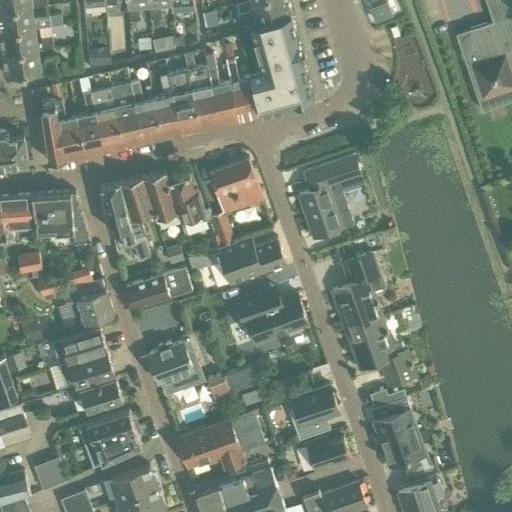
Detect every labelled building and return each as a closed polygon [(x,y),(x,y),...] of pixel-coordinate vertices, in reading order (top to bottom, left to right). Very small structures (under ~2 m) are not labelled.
[(0,0),(0,8),(33,5),(48,3),(47,0),(0,0)] [(150,0),(127,0),(128,4),(129,4),(130,19),(140,18),(140,7),(137,8),(136,4),(150,3),(150,2),(150,0)] [(150,0),(150,2),(150,3),(151,17),(162,17),(161,6),(158,6),(157,2),(171,1),(172,1),(171,0),(150,0)] [(171,0),(172,1),(171,1),(173,16),(183,15),(182,4),(179,4),(179,0),(180,0),(171,0)] [(258,20),(291,10),(288,0),(243,0),(237,2),(240,12),(250,9),(250,6),(254,5),(258,20)] [(375,20),(393,13),(388,0),(385,0),(370,6),(375,20)] [(482,108),(511,97),(511,0),(486,0),(493,18),(456,31),(482,108)] [(36,26),(51,24),(49,14),(38,15),(38,18),(35,19),(33,5),(0,8),(0,30),(0,31),(36,26)] [(251,72),(260,111),(267,109),(314,96),(298,36),(296,37),(294,31),(297,31),(291,10),(258,20),(251,22),(263,66),(250,70),(251,72)] [(39,48),(54,46),(52,35),(41,37),(41,40),(38,40),(36,26),(0,31),(3,52),(39,48)] [(39,48),(3,52),(6,75),(42,70),(42,69),(57,67),(55,56),(44,58),(45,61),(41,62),(39,48)] [(226,58),(231,77),(240,115),(260,111),(251,72),(239,75),(235,56),(226,58)] [(207,62),(221,120),(240,115),(231,77),(220,80),(215,60),(207,62)] [(221,120),(207,62),(188,67),(192,86),(202,125),(221,120)] [(188,67),(177,69),(169,71),(182,129),(202,125),(192,86),(188,67)] [(154,95),(163,134),(182,129),(169,71),(161,73),(165,92),(154,95)] [(163,134),(154,95),(143,97),(138,78),(130,80),(143,138),(163,134)] [(143,138),(130,80),(111,85),(125,143),(143,138)] [(92,89),(105,147),(125,143),(111,85),(92,89)] [(105,147),(92,89),(84,91),(88,110),(77,113),(86,152),(105,147)] [(86,152),(77,113),(67,115),(63,96),(54,98),(56,108),(55,108),(67,157),(86,152)] [(56,108),(54,98),(46,100),(42,109),(50,161),(67,157),(55,108),(56,108)] [(0,164),(28,160),(24,133),(10,135),(10,133),(6,130),(0,130),(0,164)] [(311,188),(300,192),(314,232),(315,236),(354,224),(342,188),(365,181),(355,153),(304,170),(311,188)] [(222,241),(234,237),(224,211),(264,197),(248,154),(209,168),(223,208),(212,212),(222,241)] [(179,211),(169,179),(165,168),(143,173),(155,208),(154,209),(157,219),(178,211),(179,211)] [(179,211),(178,211),(183,225),(207,217),(198,188),(194,190),(188,172),(169,179),(179,211)] [(155,208),(143,173),(119,179),(125,205),(129,218),(135,236),(145,232),(139,214),(154,209),(155,208)] [(125,205),(119,179),(101,185),(113,229),(120,227),(125,244),(134,241),(139,258),(150,254),(145,237),(135,239),(128,218),(129,218),(125,205)] [(31,192),(36,220),(36,225),(45,224),(46,233),(56,232),(56,228),(73,227),(74,239),(91,238),(75,188),(31,192)] [(36,220),(31,192),(0,194),(0,199),(4,226),(0,226),(0,234),(1,239),(0,239),(0,242),(7,242),(6,238),(14,237),(14,228),(28,227),(27,222),(36,220)] [(234,237),(222,241),(218,243),(231,279),(286,259),(278,234),(255,242),(251,231),(234,237)] [(182,241),(168,245),(173,259),(187,255),(182,241)] [(39,249),(19,253),(22,269),(42,265),(39,249)] [(347,327),(383,314),(378,300),(389,296),(373,249),(346,258),(354,279),(333,287),(347,327)] [(132,306),(154,299),(192,287),(186,265),(125,283),(132,306)] [(70,285),(65,270),(38,278),(43,293),(70,285)] [(86,320),(114,311),(106,285),(96,288),(93,278),(62,288),(66,301),(78,297),(86,320)] [(308,319),(298,290),(271,300),(267,287),(238,298),(245,319),(249,318),(256,338),(289,326),(291,330),(306,324),(304,320),(308,319)] [(383,314),(347,327),(360,365),(381,358),(389,380),(416,371),(408,348),(397,352),(383,314)] [(100,322),(52,338),(59,361),(107,346),(100,322)] [(160,347),(148,352),(158,379),(162,378),(167,390),(204,376),(193,345),(187,347),(184,338),(172,342),(170,339),(159,343),(160,347)] [(108,346),(59,361),(66,384),(114,369),(108,346)] [(0,380),(11,377),(4,356),(0,357),(0,380)] [(232,392),(259,382),(250,362),(224,372),(223,370),(207,376),(215,399),(232,393),(232,392)] [(69,398),(83,394),(87,408),(123,396),(116,373),(67,389),(69,398)] [(0,402),(0,403),(18,397),(11,377),(0,380),(0,402)] [(324,414),(340,408),(331,382),(293,395),(296,404),(293,405),(291,409),(300,436),(326,428),(322,418),(324,414)] [(418,453),(412,432),(420,429),(409,394),(375,404),(378,417),(376,418),(382,436),(384,435),(391,457),(400,454),(402,458),(418,453)] [(20,401),(1,407),(0,407),(0,420),(24,412),(20,401)] [(85,444),(134,425),(126,407),(77,423),(85,444)] [(0,430),(1,434),(28,425),(24,412),(0,420),(0,430)] [(225,466),(246,459),(231,416),(178,434),(188,464),(220,453),(225,466)] [(28,425),(1,434),(5,446),(12,444),(32,438),(28,425)] [(94,464),(142,443),(134,425),(85,444),(94,464)] [(316,468),(352,456),(344,433),(330,438),(328,431),(306,439),(316,468)] [(68,476),(60,453),(47,458),(56,481),(68,476)] [(56,481),(47,458),(34,463),(43,487),(56,481)] [(120,497),(157,484),(150,463),(112,476),(120,497)] [(203,506),(277,481),(271,466),(198,491),(203,506)] [(0,501),(31,493),(25,468),(0,475),(0,501)] [(320,487),(303,493),(309,511),(319,511),(320,511),(340,511),(368,502),(359,477),(321,491),(320,487)] [(406,511),(442,511),(430,478),(399,489),(406,511)] [(277,481),(203,506),(205,511),(287,511),(288,511),(277,481)] [(157,484),(120,497),(124,511),(143,511),(164,505),(157,484)] [(67,511),(91,501),(87,488),(62,496),(67,511)] [(0,504),(3,511),(17,511),(29,508),(24,496),(0,502),(0,504)] [(67,511),(95,511),(91,501),(67,511)]
